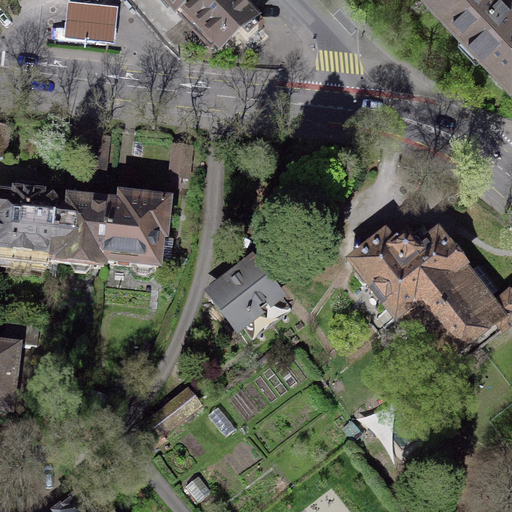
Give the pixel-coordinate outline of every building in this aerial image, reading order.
[(127,0),(165,45),(175,46),(198,25),(208,36),(219,47),(238,30),(248,41),(253,37),(258,32),(249,22),(250,21),(230,0),(127,0)] [(511,0),(443,0),(440,3),(510,76),(511,74),(511,0)] [(115,17),(64,12),(62,33),(61,46),(112,51),(113,38),(115,17)] [(0,127),(0,158),(5,159),(9,128),(0,128),(0,127)] [(91,138),(87,169),(105,171),(108,140),(100,139),(91,138)] [(174,147),(170,178),(188,180),(191,149),(183,148),(174,147)] [(57,210),(59,209),(53,202),(52,203),(41,202),(43,186),(30,185),(17,184),(17,190),(5,189),(4,198),(0,197),(0,267),(11,268),(10,274),(30,276),(30,270),(47,272),(48,263),(51,263),(55,225),(56,225),(57,210)] [(109,208),(103,269),(104,269),(104,264),(133,267),(133,269),(137,276),(148,277),(153,271),(154,269),(158,269),(161,240),(165,241),(167,238),(168,235),(168,232),(168,229),(168,227),(167,224),(166,224),(168,206),(137,203),(122,201),(121,209),(109,208)] [(62,210),(59,209),(57,210),(56,225),(55,225),(51,263),(71,265),(71,266),(75,273),(85,274),(90,268),(90,267),(103,269),(109,208),(90,206),(72,204),(71,211),(62,210)] [(355,273),(355,275),(363,285),(365,285),(368,283),(396,320),(407,312),(423,333),(413,340),(435,368),(493,323),(494,322),(486,311),(456,273),(461,269),(438,239),(428,246),(418,233),(408,241),(407,239),(400,245),(393,251),(385,240),(353,265),(358,271),(355,273)] [(234,282),(217,295),(240,325),(240,324),(253,340),(292,310),(279,294),(273,299),(250,269),(234,282)] [(493,323),(501,333),(511,323),(511,293),(510,291),(498,301),(486,311),(494,322),(493,323)] [(4,343),(37,347),(39,328),(6,324),(5,334),(4,343)] [(0,410),(9,412),(16,351),(0,348),(0,410)] [(188,396),(153,424),(158,432),(162,436),(198,408),(193,402),(188,396)] [(105,412),(110,403),(101,400),(92,397),(92,407),(105,412)] [(165,440),(162,436),(158,432),(151,437),(144,442),(151,451),(165,440)] [(84,511),(77,501),(61,511),(84,511)]
